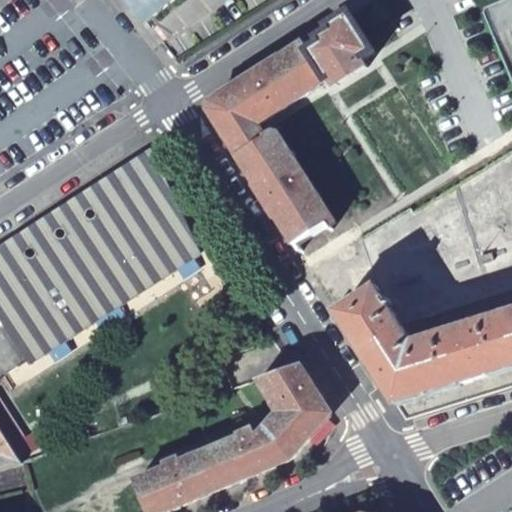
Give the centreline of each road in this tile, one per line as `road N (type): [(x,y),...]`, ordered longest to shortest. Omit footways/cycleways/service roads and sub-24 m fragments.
road 1 (residential): [(167,101),(392,451)]
road 2 (residential): [(167,101),(337,0)]
road 3 (residential): [(0,206),(167,101)]
road 4 (residential): [(257,511),(392,451)]
road 5 (unclassified): [(88,0),(167,101)]
road 6 (residential): [(392,451),(511,413)]
